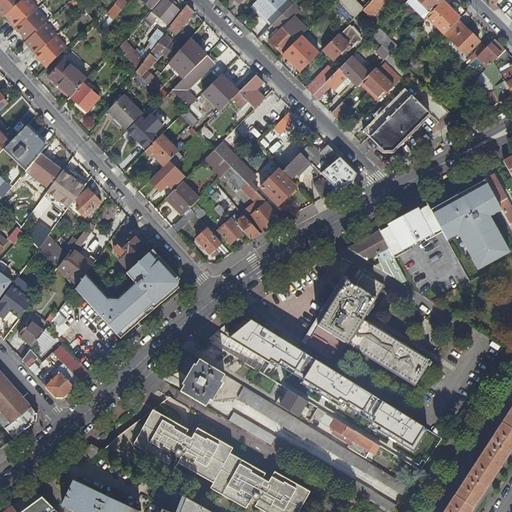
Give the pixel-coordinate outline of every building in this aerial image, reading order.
[(0,0),(0,10),(4,15),(6,14),(21,0),(0,0)] [(28,0),(21,0),(6,14),(17,26),(36,9),(28,0)] [(141,0),(152,9),(160,0),(141,0)] [(179,10),(175,6),(171,3),(167,0),(164,0),(153,13),(158,17),(156,19),(160,23),(163,21),(168,25),(179,10)] [(258,0),(254,5),(273,24),(281,16),(289,7),(293,4),(288,0),(258,0)] [(364,10),(354,0),(337,0),(341,4),(355,18),(364,10)] [(410,0),(408,2),(425,18),(426,17),(442,1),(443,0),(410,0)] [(426,17),(444,35),(445,34),(458,21),(460,19),(442,1),(426,17)] [(177,34),(195,12),(187,4),(169,28),(177,34)] [(270,41),(282,54),(295,40),(297,41),(307,30),(292,16),(295,13),(289,7),(281,16),(273,24),(273,25),(277,29),(275,31),(277,33),(270,41)] [(38,8),(36,9),(17,26),(16,27),(27,39),(48,21),(48,20),(38,8)] [(58,33),(48,21),(27,39),(25,41),(36,53),(56,35),(58,33)] [(445,34),(467,56),(480,42),(458,21),(445,34)] [(339,34),(324,50),(335,61),(346,50),(349,52),(363,38),(350,25),(340,35),(339,34)] [(214,38),(201,27),(181,49),(179,51),(185,57),(195,45),(203,51),(214,38)] [(397,46),(380,29),(373,36),(383,46),(390,53),(397,46)] [(148,42),(155,47),(163,36),(164,35),(158,30),(148,42)] [(56,35),(36,53),(35,54),(47,67),(67,47),(56,35)] [(163,53),(172,59),(179,51),(181,49),(163,36),(155,47),(144,61),(138,70),(137,71),(150,85),(155,79),(149,72),(163,53)] [(136,53),(125,40),(118,48),(138,70),(144,61),(140,57),(138,59),(134,55),(136,53)] [(479,60),(488,68),(494,62),(496,60),(505,51),(506,50),(495,40),(486,49),(475,59),(478,61),(479,60)] [(309,56),(295,42),(283,55),(297,69),(309,56)] [(390,53),(383,46),(377,52),(384,59),(385,59),(390,53)] [(469,60),(471,63),(473,61),(475,59),(486,49),(483,46),(469,60)] [(510,56),(505,51),(496,60),(501,64),(510,56)] [(408,71),(390,53),(385,59),(403,76),(408,71)] [(179,83),(187,91),(214,63),(206,56),(199,64),(188,74),(179,83)] [(362,67),(352,56),(340,69),(347,77),(351,80),(352,81),(357,87),(362,82),(373,70),(367,63),(362,67)] [(183,70),(188,74),(199,64),(194,59),(183,70)] [(50,77),(72,96),(83,83),(87,79),(64,60),(50,77)] [(501,69),(496,60),(494,62),(502,75),(504,73),(501,69)] [(485,71),(473,61),(471,63),(470,65),(480,73),(482,74),(485,71)] [(377,70),(366,82),(382,98),(386,94),(400,79),(385,63),(377,70)] [(511,63),(501,69),(504,73),(511,68),(511,63)] [(497,104),(480,73),(470,65),(465,69),(487,109),(497,104)] [(377,70),(375,68),(373,70),(362,82),(364,84),(366,82),(377,70)] [(499,88),(506,99),(511,96),(511,68),(504,73),(508,83),(505,84),(499,88)] [(347,77),(340,69),(331,78),(314,95),(318,99),(329,88),(333,91),(337,95),(347,85),(343,81),(347,77)] [(324,71),(307,88),(314,95),(331,78),(324,71)] [(204,93),(220,109),(231,99),(238,92),(221,75),(204,93)] [(248,103),(255,109),(265,99),(256,90),(263,83),(256,75),(238,93),(238,92),(231,99),(241,109),(248,103)] [(172,91),(157,77),(155,79),(150,85),(161,96),(163,99),(172,91)] [(343,81),(347,85),(351,80),(347,77),(343,81)] [(382,98),(366,82),(364,84),(373,93),(376,96),(380,100),(382,98)] [(100,98),(83,83),(72,96),(71,98),(87,112),(100,98)] [(187,91),(179,83),(172,90),(176,94),(184,102),(189,107),(197,100),(187,91)] [(363,130),(383,151),(392,151),(429,114),(404,88),(363,130)] [(179,108),(184,102),(176,94),(170,99),(179,108)] [(108,111),(127,130),(141,116),(143,114),(123,96),(108,111)] [(161,108),(171,114),(175,106),(165,100),(161,108)] [(342,101),(331,113),(337,119),(348,107),(342,101)] [(127,130),(147,150),(161,136),(156,131),(166,121),(156,110),(145,120),(141,116),(127,130)] [(198,122),(186,110),(180,116),(187,122),(192,128),(198,122)] [(289,113),(274,129),(280,136),(296,120),(289,113)] [(182,127),(187,122),(180,116),(176,121),(182,127)] [(47,146),(26,126),(17,136),(11,142),(6,147),(28,168),(47,146)] [(210,139),(214,134),(203,127),(200,132),(210,139)] [(10,128),(3,134),(11,142),(17,136),(10,128)] [(0,153),(6,147),(11,142),(3,134),(0,130),(0,153)] [(152,155),(164,167),(164,166),(179,151),(162,135),(161,136),(147,150),(145,152),(150,157),(152,155)] [(298,151),(301,153),(311,144),(308,141),(298,151)] [(257,177),(222,142),(214,150),(231,167),(247,182),(249,185),(252,183),(257,177)] [(333,174),(326,179),(335,188),(338,191),(354,182),(357,174),(329,146),(321,153),(312,143),(311,144),(301,153),(315,168),(322,175),(328,169),(333,174)] [(205,159),(222,176),(231,167),(214,150),(205,159)] [(306,177),(313,170),(315,168),(301,153),(283,171),(291,179),(300,170),(306,177)] [(26,172),(49,189),(50,188),(63,171),(41,154),(26,172)] [(511,155),(503,160),(511,177),(511,155)] [(169,171),(164,166),(164,167),(150,181),(160,191),(168,184),(172,188),(183,177),(173,166),(169,171)] [(238,191),(244,185),(247,182),(231,167),(222,176),(216,183),(221,189),(229,181),(238,191)] [(77,177),(65,168),(63,171),(75,180),(77,177)] [(315,168),(313,170),(320,178),(322,175),(315,168)] [(511,208),(489,168),(481,173),(484,179),(501,209),(511,229),(511,208)] [(261,188),(278,206),(297,188),(279,170),(261,188)] [(50,188),(72,204),(85,187),(75,180),(63,171),(50,188)] [(0,200),(10,189),(0,178),(0,200)] [(324,179),(330,191),(335,188),(326,179),(325,178),(324,179)] [(448,199),(430,209),(442,231),(447,240),(458,233),(478,269),(509,251),(490,216),(501,209),(484,179),(466,189),(466,191),(449,200),(448,199)] [(166,198),(183,215),(184,215),(189,209),(190,208),(195,203),(199,199),(182,182),(166,198)] [(247,182),(244,185),(262,203),(264,202),(265,201),(256,192),(249,185),(247,182)] [(252,183),(249,185),(256,192),(259,190),(252,183)] [(81,214),(85,211),(88,214),(101,202),(89,188),(76,200),(80,205),(77,208),(81,214)] [(39,220),(42,216),(53,222),(62,207),(43,196),(31,216),(39,220)] [(253,215),(251,217),(265,232),(281,222),(264,202),(262,203),(262,204),(264,206),(258,211),(253,215)] [(406,216),(428,204),(426,202),(405,214),(406,216)] [(209,218),(195,203),(190,208),(204,223),(209,218)] [(428,238),(442,231),(430,209),(428,204),(406,216),(418,239),(419,238),(419,239),(426,236),(428,238)] [(222,215),(226,211),(220,205),(216,209),(222,215)] [(189,220),(191,219),(195,216),(189,209),(184,215),(189,220)] [(236,213),(231,218),(232,219),(245,233),(252,240),(260,235),(244,217),(241,219),(236,213)] [(380,231),(406,216),(405,214),(378,228),(380,231)] [(189,220),(184,215),(183,215),(171,227),(176,232),(191,219),(189,220)] [(413,241),(418,239),(406,216),(380,231),(394,256),(407,249),(405,246),(414,242),(413,241)] [(231,245),(245,233),(232,219),(228,223),(219,231),(231,245)] [(96,227),(91,224),(73,247),(78,251),(96,227)] [(15,243),(25,233),(20,228),(20,227),(10,238),(15,243)] [(210,254),(222,243),(209,228),(197,239),(197,240),(194,241),(201,249),(203,246),(210,254)] [(141,247),(138,245),(141,243),(130,231),(118,242),(128,253),(120,261),(129,271),(130,272),(137,264),(148,254),(141,247)] [(380,231),(349,248),(366,259),(377,253),(378,255),(380,254),(384,260),(376,265),(392,275),(396,271),(399,275),(402,273),(394,256),(380,231)] [(50,244),(46,239),(39,248),(57,269),(61,264),(46,248),(50,244)] [(150,252),(141,243),(138,245),(141,247),(148,254),(150,252)] [(62,263),(57,269),(75,289),(85,276),(88,272),(94,264),(97,260),(91,256),(88,260),(87,262),(85,260),(86,258),(73,249),(62,263)] [(90,281),(75,293),(122,341),(183,291),(150,252),(148,254),(137,264),(130,272),(139,289),(124,304),(113,304),(90,281)] [(0,300),(8,290),(14,281),(0,270),(0,300)] [(361,270),(353,284),(345,279),(304,346),(335,364),(347,346),(414,386),(429,362),(431,363),(433,359),(363,316),(384,284),(361,270)] [(10,312),(20,319),(33,302),(22,294),(18,300),(13,297),(14,295),(8,290),(0,300),(0,315),(3,312),(10,312)] [(60,313),(63,316),(71,309),(67,306),(60,313)] [(432,421),(237,320),(236,322),(212,309),(196,338),(416,452),(432,421)] [(19,336),(33,346),(44,331),(30,321),(19,336)] [(54,364),(45,372),(52,380),(57,376),(54,373),(59,369),(58,369),(64,363),(80,382),(88,374),(62,346),(54,353),(61,361),(56,366),(54,364)] [(37,355),(31,349),(23,361),(28,367),(37,355)] [(47,357),(54,364),(56,366),(61,361),(54,353),(53,352),(47,357)] [(210,398),(216,389),(225,374),(199,358),(190,373),(184,383),(180,390),(206,406),(210,398)] [(58,369),(59,369),(75,387),(80,382),(64,363),(58,369)] [(45,372),(38,378),(56,398),(63,397),(75,387),(59,369),(54,373),(57,376),(52,380),(45,372)] [(0,410),(4,415),(0,418),(0,421),(14,438),(37,421),(38,413),(0,370),(0,410)] [(410,486),(280,407),(244,386),(238,397),(273,418),(304,437),(305,435),(404,494),(410,486)] [(355,442),(360,434),(353,430),(312,404),(309,409),(305,406),(307,401),(301,398),(294,393),(285,387),(282,392),(285,394),(283,397),(282,396),(281,399),(279,397),(275,402),(298,416),(301,411),(306,414),(308,411),(310,412),(311,411),(333,424),(331,427),(338,431),(336,434),(340,436),(342,434),(355,442)] [(511,408),(444,511),(471,511),(511,449),(511,408)] [(298,511),(311,491),(280,473),(277,478),(272,475),(268,480),(263,477),(257,474),(260,469),(230,452),(232,447),(203,430),(200,435),(194,432),(191,438),(185,434),(179,431),(182,426),(152,409),(119,435),(103,450),(135,468),(146,448),(164,457),(166,453),(172,456),(175,450),(181,454),(179,457),(185,460),(183,464),(207,478),(209,474),(215,477),(213,481),(210,486),(216,489),(213,493),(239,508),(242,504),(247,507),(250,501),(256,504),(257,503),(263,506),(261,510),(263,511),(298,511)] [(275,437),(265,431),(233,412),(229,420),(384,511),(391,511),(397,504),(380,494),(376,491),(304,449),(303,451),(276,435),(275,437)] [(188,429),(182,426),(179,431),(185,434),(188,429)] [(92,458),(101,449),(91,444),(87,448),(85,450),(86,451),(92,458)] [(266,472),(260,469),(257,474),(263,477),(266,472)] [(74,480),(62,504),(79,511),(140,511),(141,511),(74,480)] [(12,505),(17,511),(56,511),(35,490),(12,505)] [(213,511),(185,496),(184,499),(179,511),(165,511),(162,511),(161,511),(213,511)] [(178,511),(179,511),(184,499),(181,497),(176,511),(178,511)]
